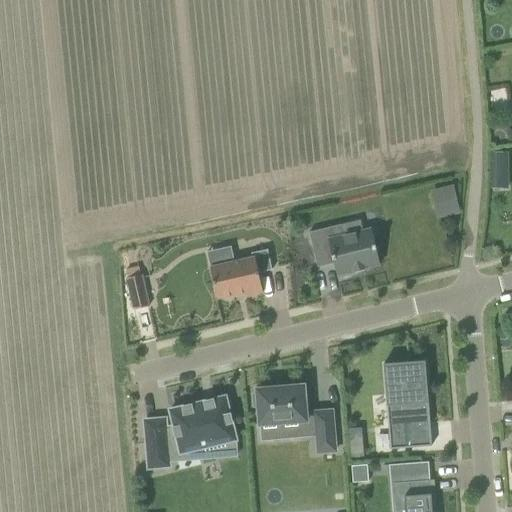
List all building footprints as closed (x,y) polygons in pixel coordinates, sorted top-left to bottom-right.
[(511,153),(492,153),(492,166),(511,166),(511,153)] [(454,188),(434,193),(440,216),(459,212),(454,188)] [(372,229),(344,236),(341,225),(310,232),(319,267),(335,263),(338,275),(355,271),(355,272),(365,270),(365,268),(381,264),(372,229)] [(206,251),(208,264),(233,259),(230,246),(206,251)] [(259,273),(273,270),(268,250),(252,253),(253,258),(211,268),(218,299),(246,293),(247,296),(264,293),(259,273)] [(141,275),(139,268),(127,271),(129,278),(141,275)] [(129,278),(128,279),(135,310),(150,306),(143,275),(141,275),(129,278)] [(426,361),(384,364),(391,449),(406,448),(405,425),(424,423),(423,403),(429,403),(426,361)] [(319,453),(337,451),(333,411),(315,412),(315,413),(308,414),(305,385),(257,389),(258,394),(254,394),(255,407),(259,407),(260,425),(298,422),(300,438),(317,436),(319,453)] [(237,440),(228,405),(226,397),(171,410),(175,427),(166,429),(167,439),(147,441),(149,469),(170,467),(169,455),(181,452),(181,453),(237,440)] [(364,445),(351,446),(352,458),(365,457),(364,445)] [(368,468),(352,469),(353,486),(369,484),(368,468)] [(433,511),(433,505),(437,505),(435,480),(393,483),(395,511),(433,511)]
